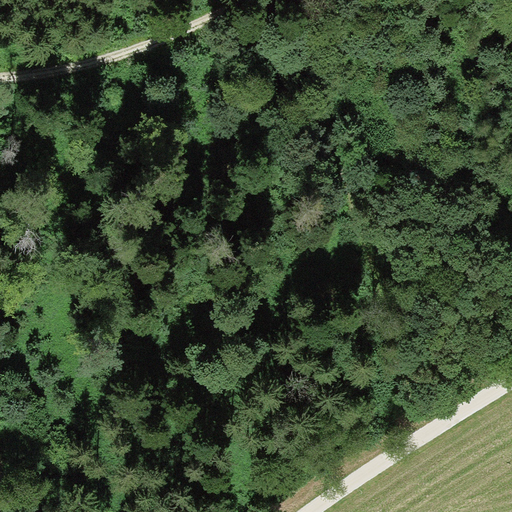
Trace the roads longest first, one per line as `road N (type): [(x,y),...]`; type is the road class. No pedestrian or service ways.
road 1 (track): [(238,0),(31,77),(0,78)]
road 2 (track): [(511,394),(317,511)]
